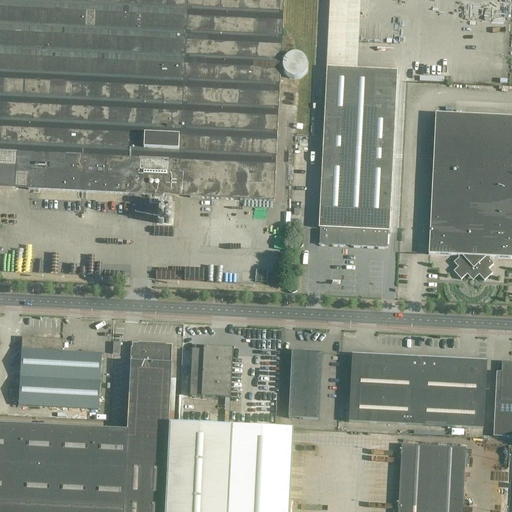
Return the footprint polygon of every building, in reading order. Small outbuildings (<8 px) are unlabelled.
[(0,0),(0,189),(224,200),(235,201),(241,201),(274,203),(275,180),(280,86),(284,0),(0,0)] [(357,70),(359,0),(329,0),(322,180),(319,230),(321,230),(320,246),(388,249),(389,233),(390,233),(393,180),(398,72),(357,70)] [(283,66),(282,67),(283,69),(283,70),(283,71),(284,73),(284,74),(285,75),(286,76),(287,77),(288,78),(290,78),(291,79),(292,79),(294,80),(295,80),(296,80),(298,79),(299,79),(300,78),(302,78),(303,77),(304,76),(305,75),(306,74),(306,73),(307,71),(307,70),(307,69),(307,67),(307,66),(307,64),(307,63),(306,62),(306,60),(305,59),(304,58),(303,57),(302,57),(300,56),(299,55),(298,55),(296,55),(295,55),(294,55),(292,55),(291,55),(290,56),(288,57),(287,57),(286,58),(285,59),(284,60),(284,62),(283,63),(283,64),(283,66)] [(511,118),(435,115),(428,255),(458,257),(458,259),(453,263),(458,268),(453,272),(461,281),(468,274),(470,275),(476,276),(477,274),(484,282),(492,274),(488,270),(493,265),(489,261),(489,258),(511,259),(511,118)] [(63,340),(22,338),(19,407),(100,411),(102,355),(62,353),(63,340)] [(131,364),(127,432),(0,425),(0,511),(289,511),(293,432),(169,426),(172,346),(132,344),(131,364)] [(190,397),(224,399),(231,399),(233,349),(204,348),(204,351),(193,350),(190,397)] [(322,354),(292,352),(289,419),(319,420),(322,354)] [(486,372),(487,362),(352,355),(351,365),(352,365),(349,423),(483,429),(486,372)] [(511,437),(511,363),(502,363),(501,372),(497,372),(493,437),(511,437)] [(192,398),(181,397),(180,421),(192,421),(192,398)] [(401,446),(398,511),(462,511),(465,449),(401,446)]
